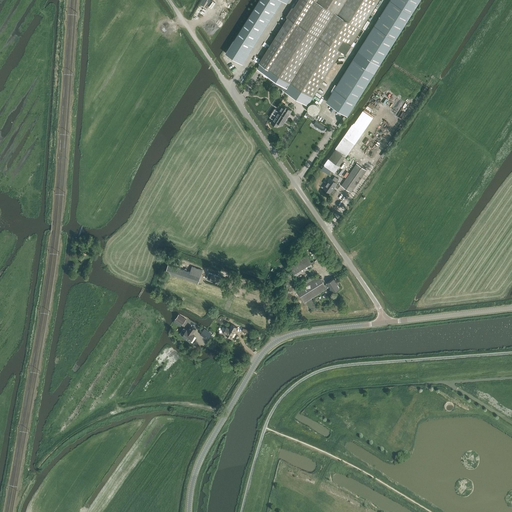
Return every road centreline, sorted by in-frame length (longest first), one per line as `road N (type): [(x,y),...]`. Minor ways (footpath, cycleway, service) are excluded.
road 1 (unclassified): [(386,322),(169,0)]
road 2 (tertiary): [(188,511),(201,457),(269,346),(295,333),(386,322)]
road 3 (tertiary): [(386,322),(511,308)]
